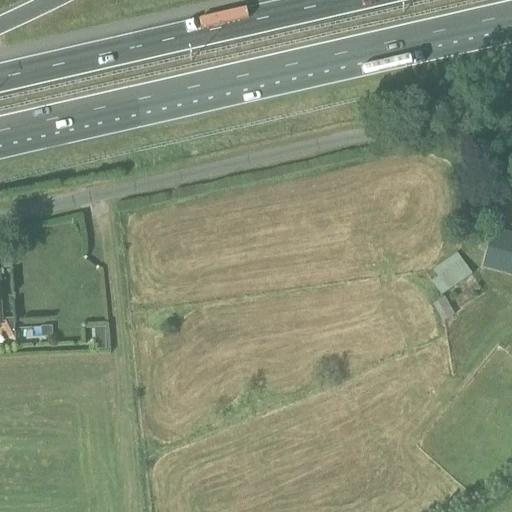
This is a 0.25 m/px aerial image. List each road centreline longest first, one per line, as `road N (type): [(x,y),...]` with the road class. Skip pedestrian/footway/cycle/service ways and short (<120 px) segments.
road 1 (motorway): [(0,131),(511,15)]
road 2 (unclassified): [(0,217),(341,137),(511,141)]
road 3 (motorway): [(346,0),(0,79)]
